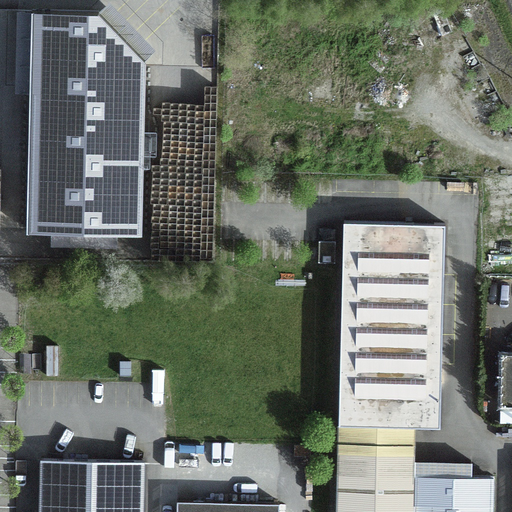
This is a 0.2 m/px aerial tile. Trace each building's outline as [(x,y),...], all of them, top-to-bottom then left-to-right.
[(144,57),(98,10),(31,8),(26,228),(141,230),(144,57)] [(319,240),(318,261),(335,261),(335,240),(319,240)] [(440,425),(444,273),(343,270),(339,422),(440,425)] [(511,351),(501,351),(500,403),(511,403),(511,351)] [(141,511),(143,461),(42,458),(40,511),(141,511)] [(491,511),(493,476),(338,473),(336,511),(491,511)] [(278,511),(279,501),(177,499),(176,511),(278,511)]
